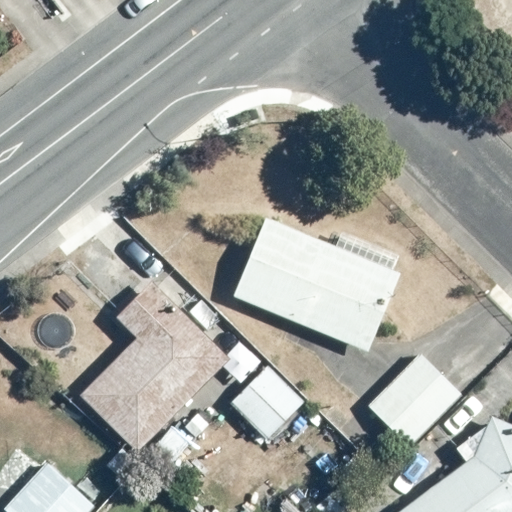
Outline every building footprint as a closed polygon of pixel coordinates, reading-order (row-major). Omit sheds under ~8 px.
[(400,273),(265,219),(234,298),(368,352),(400,273)] [(137,336),(78,395),(137,454),(231,360),(152,282),(118,317),(137,336)] [(461,392),(420,352),(366,407),(408,447),(461,392)] [(303,402),(267,366),(231,403),(268,439),(303,402)] [(476,457),(399,511),(511,511),(511,425),(493,417),(476,457)] [(87,511),(93,506),(48,463),(6,508),(9,511),(87,511)]
